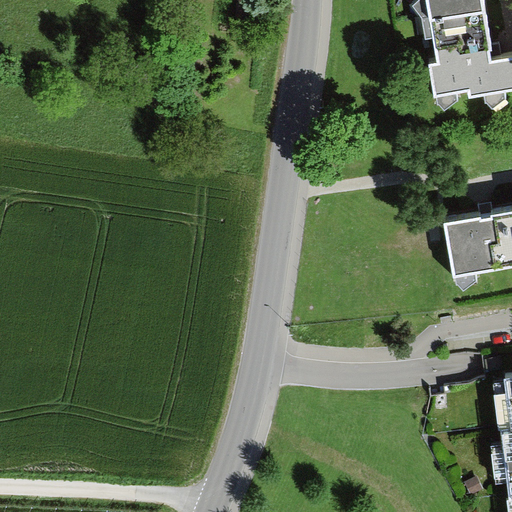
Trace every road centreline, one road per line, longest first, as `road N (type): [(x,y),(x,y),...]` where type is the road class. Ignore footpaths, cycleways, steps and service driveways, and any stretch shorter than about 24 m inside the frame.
road 1 (tertiary): [(307,0),(267,318),(240,435),(209,511)]
road 2 (track): [(0,491),(214,501)]
